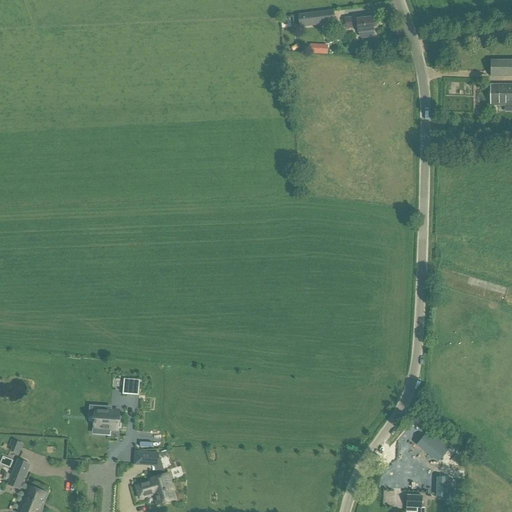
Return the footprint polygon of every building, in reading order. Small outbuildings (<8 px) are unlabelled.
[(333,9),(299,14),(301,26),(327,22),(325,10),(333,9),(333,10),(334,10),(333,9)] [(361,17),(346,19),(347,29),(359,27),(360,33),(366,32),(366,35),(369,37),(373,36),(375,34),(374,31),(375,31),(375,26),(377,26),(378,25),(377,19),(375,18),(373,18),(373,17),(361,19),(361,17)] [(311,47),(311,54),(320,55),(320,47),(311,47)] [(511,60),(492,60),(492,78),(511,77),(511,60)] [(511,84),(491,85),(491,106),(511,106),(511,84)] [(501,301),(505,284),(436,266),(433,279),(438,280),(437,284),(501,301)] [(24,387),(26,426),(86,424),(85,385),(24,387)] [(122,433),(123,421),(120,421),(120,416),(112,416),(112,417),(97,416),(96,433),(111,433),(111,435),(119,435),(119,432),(122,433)] [(87,428),(26,429),(27,438),(57,437),(57,443),(62,443),(62,449),(77,449),(77,441),(87,440),(87,428)] [(429,432),(418,445),(438,461),(449,448),(429,432)] [(162,466),(162,453),(137,452),(136,465),(162,466)] [(29,465),(18,461),(9,485),(20,489),(29,465)] [(176,491),(174,482),(172,483),(170,475),(168,475),(166,468),(158,470),(161,477),(154,479),(154,481),(138,486),(141,499),(158,494),(161,505),(177,500),(174,492),(176,491)] [(448,496),(448,477),(436,477),(436,496),(448,496)] [(39,511),(47,493),(28,485),(17,511),(39,511)] [(415,511),(416,508),(422,508),(422,496),(407,496),(406,511),(415,511)]
